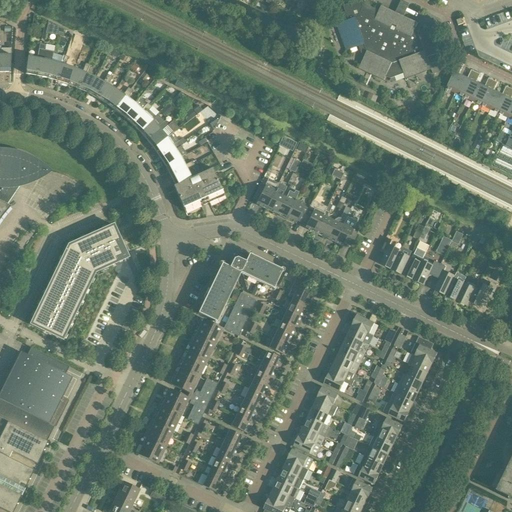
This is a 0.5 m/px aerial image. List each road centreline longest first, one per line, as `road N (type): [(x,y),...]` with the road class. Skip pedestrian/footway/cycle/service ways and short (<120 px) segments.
road 1 (residential): [(245,511),(355,283)]
road 2 (residential): [(166,239),(149,189),(115,144),(53,105),(0,96)]
road 3 (residential): [(355,283),(246,232),(166,239)]
road 4 (residential): [(383,511),(467,338)]
road 5 (residential): [(130,386),(162,311),(166,239)]
road 6 (residential): [(224,511),(98,453)]
road 7 (residential): [(467,338),(355,283)]
